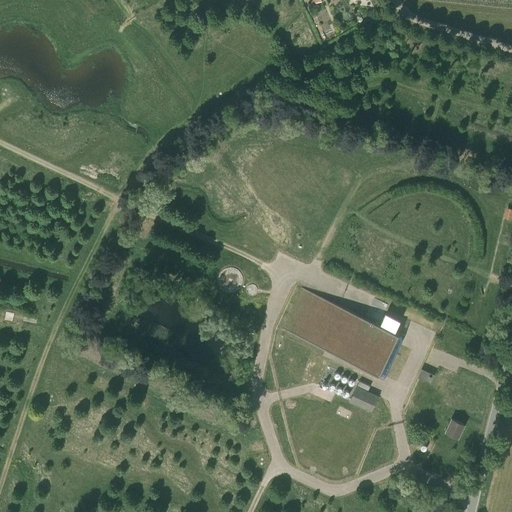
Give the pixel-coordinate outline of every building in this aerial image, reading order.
[(281,329),(382,375),(385,377),(404,336),(300,287),(281,329)] [(367,315),(382,321),(386,310),(371,305),(367,315)] [(388,309),(383,322),(398,328),(403,316),(388,309)] [(421,369),(418,376),(430,381),(433,374),(421,369)] [(326,387),(349,396),(356,380),(332,371),(326,387)] [(367,391),(369,385),(359,380),(350,400),(371,409),(377,396),(367,391)] [(451,418),(446,430),(457,436),(463,424),(451,418)]
